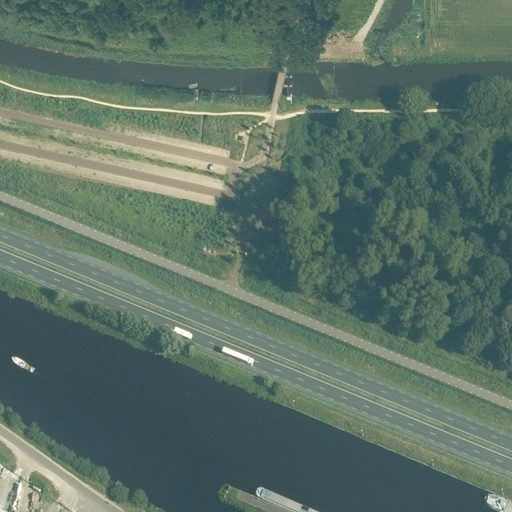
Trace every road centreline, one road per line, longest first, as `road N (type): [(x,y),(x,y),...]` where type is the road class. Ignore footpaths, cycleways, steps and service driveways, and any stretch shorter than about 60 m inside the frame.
road 1 (trunk): [(0,258),(511,468)]
road 2 (trunk): [(511,443),(0,233)]
road 3 (unclassified): [(0,196),(511,405)]
road 4 (track): [(0,27),(175,56),(356,48),(380,0)]
road 5 (unclassified): [(115,511),(0,432)]
